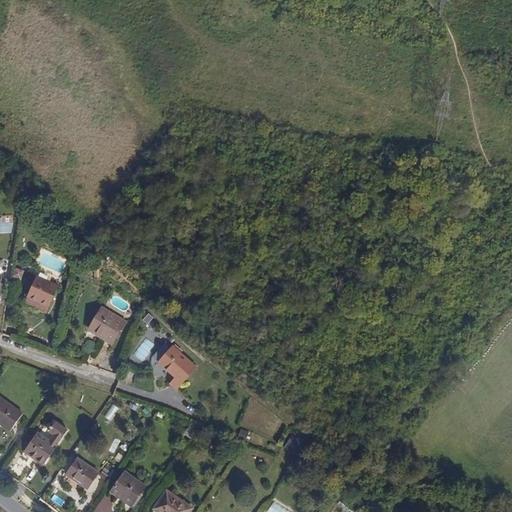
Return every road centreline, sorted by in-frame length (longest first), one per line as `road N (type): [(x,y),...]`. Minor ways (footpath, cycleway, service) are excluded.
road 1 (track): [(356,500),(382,462),(355,432),(347,407),(357,374),(416,323),(493,215),(498,195),(473,91),(437,0)]
road 2 (residential): [(114,383),(0,345)]
